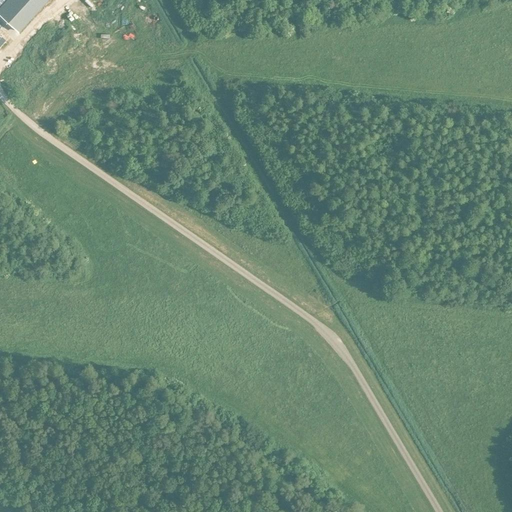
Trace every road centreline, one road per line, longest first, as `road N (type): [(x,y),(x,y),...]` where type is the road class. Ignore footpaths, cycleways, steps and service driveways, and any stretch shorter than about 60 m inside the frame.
road 1 (track): [(511,305),(335,278),(187,206),(96,273),(0,269)]
road 2 (unclassified): [(436,511),(345,354),(46,140)]
